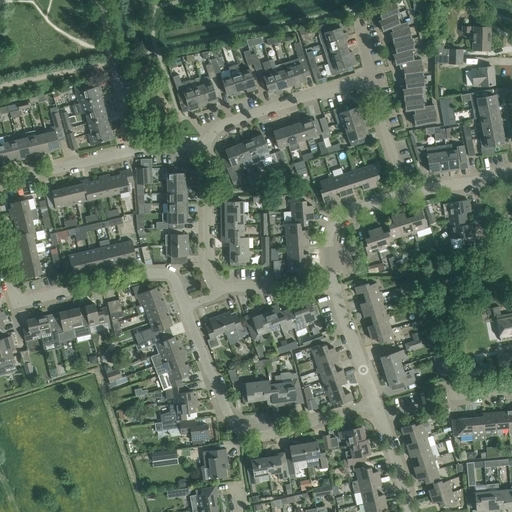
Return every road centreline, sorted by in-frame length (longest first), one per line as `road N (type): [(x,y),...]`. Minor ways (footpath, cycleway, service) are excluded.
road 1 (residential): [(374,404),(250,433),(227,414),(184,306)]
road 2 (residential): [(184,306),(176,283),(162,273),(18,299),(0,248)]
road 3 (residential): [(205,147),(221,124),(365,73)]
road 4 (residential): [(221,286),(207,264),(205,147)]
road 5 (residential): [(0,181),(134,149)]
road 6 (residential): [(333,282),(332,226),(404,193)]
road 7 (residential): [(374,404),(333,282)]
road 8 (residential): [(404,193),(365,73)]
